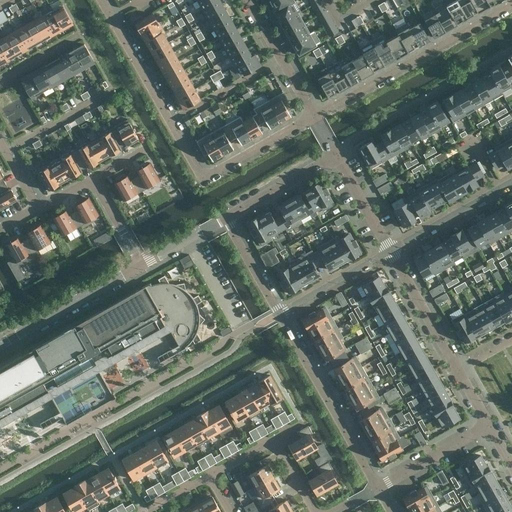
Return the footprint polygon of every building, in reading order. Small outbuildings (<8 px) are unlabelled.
[(198,0),(198,1),(203,10),(220,1),(219,0),(198,0)] [(275,12),(294,1),(293,0),(272,0),(269,2),(272,7),(275,5),(277,10),(275,12)] [(467,18),(457,0),(456,0),(447,6),(445,3),(457,25),(457,24),(468,18),(467,18)] [(478,13),(470,0),(457,0),(467,18),(474,14),(473,14),(477,12),(478,13)] [(470,0),(478,13),(487,8),(490,6),(490,7),(491,7),(487,0),(470,0)] [(220,1),(203,10),(208,19),(225,10),(220,1)] [(294,1),(275,12),(281,22),(280,23),(298,13),(292,3),(294,2),(294,1)] [(173,15),(178,12),(172,2),(167,5),(173,15)] [(433,9),(445,31),(457,25),(445,3),(433,9)] [(63,29),(73,24),(62,5),(53,11),(63,29)] [(433,9),(422,16),(434,37),(438,35),(439,35),(445,31),(433,9)] [(230,19),(225,10),(208,19),(214,29),(230,19)] [(54,35),(63,29),(53,11),(43,16),(54,35)] [(138,29),(141,33),(159,23),(158,22),(158,23),(152,13),(142,19),(140,16),(134,19),(139,29),(138,29)] [(298,13),(280,23),(283,28),(284,27),(287,33),(304,24),(298,13)] [(44,40),(54,35),(43,16),(34,21),(44,40)] [(332,21),(331,18),(322,23),(324,26),(332,21)] [(230,19),(214,29),(219,38),(236,29),(230,19)] [(35,45),(44,40),(34,21),(24,27),(35,45)] [(159,23),(141,33),(146,42),(164,32),(159,23)] [(409,29),(406,23),(395,29),(398,35),(408,51),(414,48),(414,47),(418,45),(409,29)] [(420,23),(409,29),(418,45),(419,46),(425,43),(425,42),(430,40),(420,23)] [(304,24),(287,33),(290,38),(289,39),(292,44),(314,32),(314,31),(309,34),(304,24)] [(25,51),(35,45),(24,27),(15,32),(25,51)] [(236,29),(219,38),(224,48),(241,38),(236,29)] [(336,29),(328,33),(330,37),(338,32),(336,29)] [(16,56),(25,51),(15,32),(5,37),(16,56)] [(164,32),(146,42),(151,52),(168,42),(163,33),(164,33),(164,32)] [(314,32),(292,44),(293,44),(299,54),(320,42),(314,32)] [(398,35),(387,41),(386,41),(395,57),(395,58),(396,59),(400,57),(400,58),(409,52),(408,51),(398,35)] [(0,50),(6,61),(16,56),(5,37),(0,40),(0,50)] [(241,38),(224,48),(230,57),(246,48),(241,38)] [(386,40),(374,47),(383,63),(382,63),(383,65),(384,64),(395,58),(395,57),(386,41),(387,41),(386,40)] [(168,42),(151,52),(157,61),(173,52),(168,42)] [(95,62),(84,44),(74,50),(84,68),(95,62)] [(384,65),(384,64),(383,65),(382,63),(383,63),(374,47),(363,53),(364,54),(373,71),(373,70),(374,71),(384,65)] [(246,48),(230,57),(235,66),(255,55),(251,57),(246,48)] [(84,68),(74,50),(63,56),(74,74),(84,68)] [(173,52),(157,61),(162,71),(178,61),(173,52)] [(362,79),(374,72),(374,71),(373,70),(373,71),(364,54),(352,61),(362,78),(361,78),(362,79)] [(255,55),(235,66),(235,67),(239,65),(244,74),(261,65),(255,55)] [(74,74),(63,56),(52,62),(63,80),(74,74)] [(306,56),(300,59),(304,66),(310,63),(306,56)] [(178,61),(162,71),(167,80),(184,71),(178,61)] [(362,78),(352,61),(341,67),(351,84),(351,85),(358,81),(358,80),(361,78),(362,78)] [(63,80),(52,62),(42,68),(52,86),(63,80)] [(500,66),(490,72),(501,92),(511,86),(511,69),(511,67),(503,72),(500,66)] [(341,67),(330,74),(329,74),(339,90),(338,90),(339,91),(351,85),(351,84),(341,67)] [(52,86),(42,68),(31,74),(42,92),(52,86)] [(271,78),(274,77),(269,68),(266,70),(271,78)] [(335,92),(338,90),(339,90),(329,74),(330,74),(327,68),(316,74),(316,75),(328,97),(335,93),(335,92)] [(184,71),(167,80),(172,89),(189,80),(184,71)] [(501,92),(490,72),(490,73),(481,79),(493,99),(492,96),(500,91),(501,92)] [(42,92),(31,74),(21,80),(31,98),(42,92)] [(493,99),(481,79),(472,84),(484,104),(493,99)] [(189,80),(172,89),(178,99),(194,89),(189,80)] [(484,104),(472,84),(462,89),(474,110),(484,104)] [(248,97),(251,96),(246,87),(243,89),(248,97)] [(194,89),(178,99),(183,109),(200,99),(194,89)] [(243,89),(240,90),(245,99),(248,97),(243,89)] [(474,110),(462,89),(453,94),(465,115),(474,110)] [(281,122),(291,116),(287,109),(291,107),(283,92),(268,100),(281,122)] [(465,115),(453,94),(443,100),(455,120),(465,115)] [(270,128),(281,122),(268,100),(254,109),(262,123),(266,121),(270,128)] [(437,101),(428,107),(440,129),(441,129),(440,127),(449,122),(437,101)] [(211,107),(200,113),(203,118),(214,112),(211,107)] [(428,109),(419,114),(431,134),(440,129),(428,107),(427,107),(428,109)] [(240,117),(252,139),(262,133),(258,125),(262,123),(254,109),(253,109),(256,114),(243,121),(240,116),(240,117)] [(419,114),(410,119),(421,140),(431,134),(419,114)] [(241,144),(252,139),(240,117),(225,125),(234,140),(237,137),(241,144)] [(506,121),(504,118),(498,121),(501,126),(507,123),(506,121)] [(127,146),(139,140),(128,119),(110,129),(120,147),(126,144),(127,146)] [(421,140),(410,119),(400,124),(412,145),(413,145),(411,141),(419,137),(421,140)] [(412,145),(400,124),(391,130),(403,150),(412,145)] [(223,155),(234,149),(230,142),(234,140),(225,125),(211,133),(223,155)] [(99,136),(110,156),(122,149),(120,147),(110,129),(99,136)] [(381,135),(384,141),(379,144),(388,159),(403,150),(391,130),(381,135)] [(213,161),(223,155),(211,133),(196,141),(204,156),(209,154),(213,161)] [(88,142),(99,162),(110,156),(99,136),(88,142)] [(371,141),(359,148),(365,157),(363,158),(366,164),(368,163),(371,168),(388,159),(379,144),(374,147),(371,141)] [(88,168),(99,162),(88,142),(76,148),(87,166),(88,168)] [(507,169),(511,165),(511,154),(505,142),(495,148),(497,151),(489,156),(496,168),(504,163),(507,169)] [(431,155),(437,152),(433,146),(428,150),(429,151),(431,155)] [(60,158),(71,178),(82,172),(81,169),(87,166),(76,148),(60,158)] [(436,156),(430,159),(433,165),(439,162),(438,160),(436,156)] [(48,164),(60,184),(71,178),(60,158),(48,164)] [(404,163),(407,169),(413,166),(411,162),(410,160),(404,163)] [(156,175),(157,174),(154,168),(152,169),(149,163),(137,170),(140,176),(135,178),(142,191),(159,181),(156,175)] [(455,170),(467,191),(478,185),(475,179),(483,175),(476,163),(468,167),(466,164),(455,170)] [(39,174),(37,175),(40,181),(42,180),(49,191),(60,184),(48,164),(37,171),(39,174)] [(417,167),(419,170),(420,172),(426,169),(422,164),(417,167)] [(458,196),(467,191),(455,170),(447,175),(458,196)] [(376,186),(388,179),(385,174),(373,180),(376,186)] [(449,201),(458,196),(447,175),(437,181),(437,179),(436,179),(449,201)] [(127,176),(115,183),(118,188),(116,189),(120,195),(121,195),(125,200),(142,191),(135,178),(130,181),(127,176)] [(448,200),(449,202),(449,201),(436,179),(427,185),(439,205),(448,200)] [(333,205),(328,194),(329,193),(326,188),(324,189),(320,182),(310,188),(310,189),(305,192),(309,200),(317,214),(315,211),(321,208),(322,211),(333,205)] [(378,189),(381,194),(393,188),(390,182),(378,189)] [(0,209),(18,200),(11,188),(9,189),(5,183),(0,186),(0,209)] [(430,210),(439,205),(427,185),(417,190),(430,212),(430,210)] [(403,200),(415,221),(415,220),(412,215),(417,212),(420,218),(430,212),(417,190),(418,192),(403,200)] [(296,196),(289,199),(302,222),(300,219),(310,214),(312,217),(317,214),(309,200),(305,203),(300,195),(296,197),(296,196)] [(80,225),(98,216),(88,198),(75,205),(78,210),(74,213),(80,225)] [(279,218),(287,231),(302,222),(289,199),(282,203),(283,205),(279,207),(284,215),(279,218)] [(404,227),(415,221),(403,200),(405,203),(394,209),(395,211),(394,212),(397,218),(399,218),(404,227)] [(504,206),(505,207),(496,212),(508,233),(511,230),(511,218),(505,206),(504,206)] [(54,217),(63,235),(80,225),(74,213),(69,216),(66,211),(54,217)] [(266,214),(265,213),(258,217),(272,240),(270,236),(285,228),(287,231),(279,218),(274,220),(270,212),(266,214)] [(508,233),(496,212),(487,218),(499,239),(508,233)] [(348,221),(348,220),(345,214),(344,215),(345,215),(334,221),(337,226),(348,220),(348,221)] [(261,246),(272,240),(258,217),(248,223),(252,230),(250,231),(254,236),(255,235),(261,246)] [(499,239),(487,218),(477,223),(489,244),(499,239)] [(489,244),(477,223),(468,228),(480,249),(478,246),(487,241),(489,244)] [(26,240),(32,252),(50,243),(40,225),(27,232),(30,237),(26,240)] [(465,235),(462,230),(451,236),(464,258),(480,249),(468,228),(468,229),(470,233),(465,235)] [(353,241),(349,234),(339,239),(337,236),(350,259),(360,254),(356,246),(358,245),(355,240),(353,241)] [(327,242),(340,265),(347,261),(346,260),(349,258),(349,260),(350,259),(337,236),(327,242)] [(451,236),(451,238),(442,243),(454,264),(455,263),(453,260),(461,256),(463,259),(464,258),(451,236)] [(18,238),(5,245),(9,250),(7,251),(10,257),(12,256),(14,259),(8,262),(18,281),(24,277),(19,267),(35,258),(32,252),(26,240),(21,243),(18,238)] [(279,252),(282,250),(284,249),(279,240),(274,242),(279,252)] [(316,248),(318,251),(314,254),(319,264),(324,261),(329,270),(332,268),(333,269),(340,265),(327,242),(316,248)] [(454,264),(442,243),(433,248),(445,269),(454,264)] [(275,247),(261,255),(260,255),(264,261),(275,254),(278,253),(275,247)] [(445,269),(433,248),(424,253),(435,274),(445,269)] [(315,267),(319,264),(314,254),(312,251),(297,259),(310,282),(317,278),(316,277),(319,275),(315,267)] [(435,274),(424,253),(414,259),(424,277),(433,271),(435,274)] [(279,261),(275,254),(264,261),(268,268),(268,267),(279,261)] [(185,270),(195,264),(189,255),(179,260),(185,270)] [(296,259),(298,263),(289,268),(300,288),(300,287),(300,286),(302,285),(303,286),(310,282),(297,259),(296,259)] [(504,259),(499,262),(502,268),(508,265),(504,259)] [(481,261),(472,266),(475,272),(484,267),(481,261)] [(490,271),(496,268),(493,262),(489,265),(487,265),(489,269),(490,271)] [(278,274),(282,281),(280,282),(284,288),(285,287),(289,294),(300,288),(289,268),(278,274)] [(479,273),(473,277),(476,282),(482,279),(479,273)] [(199,314),(199,312),(199,310),(198,308),(197,306),(197,304),(202,301),(198,295),(193,298),(191,296),(190,294),(188,292),(186,290),(184,283),(176,284),(176,285),(174,284),(173,284),(171,283),(169,283),(164,275),(158,279),(160,283),(157,283),(155,284),(152,284),(151,285),(150,283),(138,289),(50,339),(36,347),(21,356),(0,367),(0,425),(51,397),(67,425),(115,398),(99,370),(129,353),(128,350),(129,349),(131,348),(133,351),(169,330),(171,332),(181,351),(186,348),(186,347),(187,346),(189,345),(190,343),(192,341),(193,340),(195,344),(201,340),(197,333),(197,332),(198,329),(198,328),(199,325),(200,326),(205,319),(199,314)] [(384,286),(379,276),(362,286),(367,295),(385,285),(384,286)] [(433,296),(444,290),(441,284),(430,291),(433,296)] [(367,295),(373,305),(391,295),(385,285),(367,295)] [(462,290),(461,288),(459,285),(453,288),(456,293),(462,290)] [(503,293),(511,308),(511,291),(505,296),(503,293)] [(341,292),(335,295),(336,296),(342,306),(347,303),(341,293),(341,292)] [(449,298),(446,293),(435,299),(435,298),(434,299),(438,305),(438,304),(449,298)] [(493,298),(506,321),(511,318),(511,317),(511,316),(511,308),(503,293),(493,298)] [(374,305),(379,314),(396,304),(391,295),(373,305),(374,305)] [(493,298),(483,304),(495,326),(497,325),(497,326),(503,323),(502,322),(505,320),(506,322),(506,321),(493,298)] [(379,314),(384,323),(401,313),(396,304),(379,314)] [(473,310),(486,333),(493,329),(492,327),(495,326),(483,304),(473,310)] [(302,320),(308,331),(331,318),(326,307),(315,313),(314,311),(309,314),(310,316),(302,320)] [(463,314),(462,314),(476,337),(479,335),(479,337),(486,333),(473,310),(464,315),(463,314)] [(390,332),(407,323),(401,313),(384,323),(390,332)] [(459,337),(461,336),(465,343),(476,337),(462,314),(452,320),(458,330),(456,331),(459,337)] [(353,326),(358,323),(355,317),(351,319),(350,320),(353,326)] [(331,318),(308,331),(312,337),(313,337),(315,340),(337,327),(331,318)] [(395,342),(412,332),(407,323),(390,332),(395,342)] [(232,331),(229,326),(220,332),(223,337),(232,331)] [(316,344),(319,350),(343,337),(337,327),(315,340),(317,343),(316,344)] [(400,351),(417,342),(412,332),(395,342),(400,351)] [(343,337),(319,350),(323,357),(325,357),(327,360),(345,350),(340,340),(343,338),(343,337)] [(355,343),(358,349),(369,342),(366,337),(356,343),(355,343)] [(362,353),(372,347),(369,342),(358,349),(361,354),(362,354),(362,353)] [(406,361),(423,351),(417,342),(400,351),(406,361)] [(411,370),(428,361),(423,351),(406,361),(411,370)] [(356,356),(334,369),(336,372),(334,373),(338,380),(362,367),(356,356)] [(411,370),(417,380),(434,370),(428,361),(411,370)] [(344,386),(345,389),(367,377),(362,367),(338,380),(342,387),(344,386)] [(417,380),(422,389),(439,380),(434,370),(417,380)] [(272,406),(284,400),(282,396),(270,376),(270,375),(259,382),(272,406)] [(367,377),(345,389),(347,392),(346,393),(350,400),(373,386),(367,377)] [(439,380),(422,389),(427,399),(444,389),(439,380)] [(259,383),(248,389),(261,412),(262,412),(260,408),(270,402),(270,403),(272,406),(259,382),(258,382),(258,383),(259,383)] [(355,406),(357,409),(379,397),(373,386),(350,400),(354,406),(355,406)] [(383,393),(386,399),(398,392),(395,387),(384,393),(383,393)] [(248,389),(237,395),(251,419),(261,412),(248,389)] [(444,389),(427,399),(432,407),(431,408),(431,409),(450,398),(444,389)] [(390,403),(401,397),(398,392),(386,399),(390,404),(390,403)] [(251,419),(237,395),(227,401),(226,401),(231,411),(230,412),(232,414),(233,414),(237,421),(237,420),(248,415),(250,419),(251,419)] [(450,398),(431,409),(437,418),(455,408),(450,398)] [(208,411),(207,411),(221,436),(232,429),(219,405),(218,406),(208,412),(208,411)] [(361,424),(365,431),(388,418),(382,407),(360,420),(362,423),(361,424)] [(455,408),(437,418),(442,428),(459,418),(454,409),(455,408)] [(207,411),(196,417),(208,437),(218,431),(221,436),(207,411)] [(408,419),(412,417),(409,412),(403,415),(406,420),(408,419)] [(208,437),(196,417),(196,418),(186,424),(197,444),(208,437)] [(388,418),(365,431),(369,438),(370,437),(372,440),(394,428),(393,427),(390,429),(385,420),(388,418)] [(186,424),(175,430),(186,450),(197,444),(186,424)] [(300,439),(296,441),(290,445),(289,445),(297,458),(298,458),(316,447),(316,448),(317,447),(310,435),(312,433),(308,426),(297,432),(300,439)] [(372,444),(376,451),(399,437),(394,428),(372,440),(374,443),(372,444)] [(186,450),(175,430),(164,437),(164,436),(163,437),(169,446),(168,447),(169,450),(170,449),(174,456),(175,456),(186,450)] [(420,445),(420,446),(426,442),(420,431),(414,434),(420,445)] [(399,437),(376,451),(382,461),(389,457),(390,459),(396,456),(395,454),(402,450),(396,440),(400,438),(399,437)] [(156,441),(145,447),(156,467),(167,460),(167,461),(168,460),(156,441)] [(145,447),(134,453),(145,473),(156,467),(145,447)] [(145,473),(134,453),(123,460),(123,459),(123,460),(134,479),(135,478),(145,473)] [(460,466),(465,476),(487,464),(485,464),(480,455),(460,466)] [(333,469),(328,461),(317,468),(321,475),(310,480),(310,481),(317,494),(318,494),(318,493),(336,483),(337,483),(330,470),(333,469)] [(465,476),(471,486),(492,474),(487,464),(465,476)] [(252,489),(273,477),(270,471),(272,471),(269,465),(267,466),(267,465),(245,477),(252,489)] [(108,468),(97,475),(108,494),(119,488),(115,480),(116,480),(115,477),(114,477),(108,468)] [(448,482),(442,470),(436,474),(443,485),(448,482)] [(477,494),(497,483),(492,474),(471,486),(475,484),(480,492),(477,494)] [(108,494),(97,475),(86,480),(99,504),(100,504),(97,500),(108,494)] [(260,507),(273,500),(269,494),(279,488),(279,487),(281,486),(277,481),(276,482),(273,477),(252,489),(258,499),(256,500),(260,507)] [(86,480),(75,486),(88,510),(99,504),(86,480)] [(244,493),(237,481),(231,484),(237,497),(244,493)] [(477,494),(483,504),(503,492),(497,483),(477,494)] [(415,490),(410,493),(411,494),(403,499),(409,509),(432,496),(426,485),(416,491),(415,490)] [(88,510),(75,486),(74,486),(75,487),(64,493),(74,511),(75,511),(86,507),(88,511),(88,510)] [(456,495),(453,490),(448,493),(451,499),(452,498),(456,495)] [(483,504),(487,511),(489,511),(508,502),(503,492),(483,504)] [(206,500),(201,503),(205,511),(220,511),(212,497),(211,497),(211,496),(205,499),(206,500)] [(432,496),(409,509),(411,511),(427,511),(438,506),(432,496)] [(65,511),(57,497),(56,497),(56,498),(46,504),(45,503),(50,511),(65,511)] [(291,511),(293,511),(290,506),(291,505),(288,500),(287,501),(286,500),(276,506),(273,500),(260,507),(262,511),(291,511)] [(489,511),(510,511),(511,511),(511,508),(508,502),(489,511)] [(50,511),(45,503),(34,509),(35,511),(50,511)] [(190,509),(191,511),(205,511),(201,503),(196,506),(195,504),(189,507),(190,509)]
